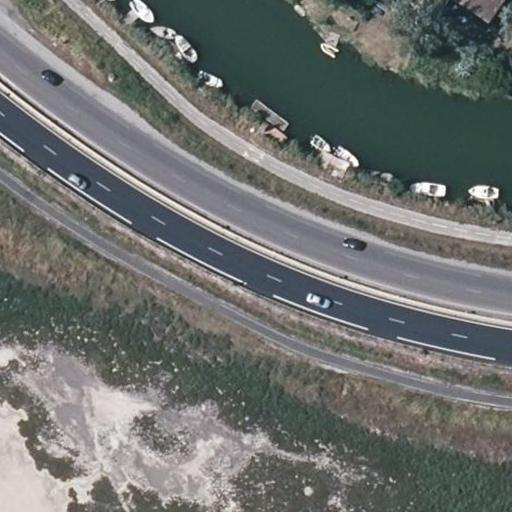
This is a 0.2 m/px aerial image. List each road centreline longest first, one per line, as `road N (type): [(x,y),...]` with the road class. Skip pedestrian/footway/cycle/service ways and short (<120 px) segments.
road 1 (primary): [(511,298),(428,281),(234,208),(128,148),(0,51)]
road 2 (primary): [(0,114),(166,229),(263,277),(381,318),(511,350)]
